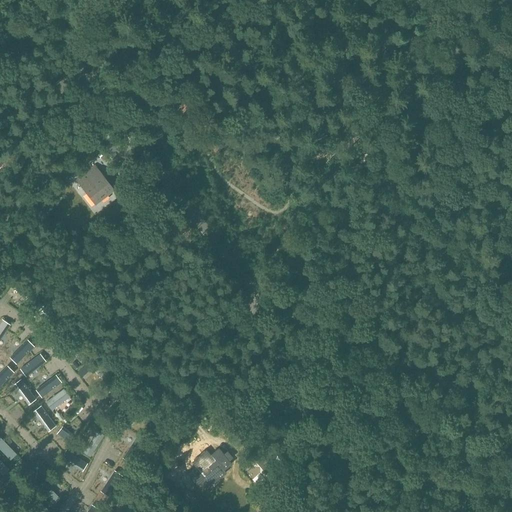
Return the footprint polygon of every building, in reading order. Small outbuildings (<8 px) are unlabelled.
[(82,175),(76,180),(96,204),(113,190),(95,165),(82,175)] [(86,232),(92,228),(89,223),(82,228),(86,232)] [(18,283),(14,288),(22,295),(27,298),(27,299),(31,294),(18,283)] [(40,303),(34,308),(47,321),(53,316),(40,303)] [(1,320),(0,321),(0,337),(9,325),(1,320)] [(56,322),(43,334),(47,339),(60,327),(56,322)] [(27,340),(9,357),(16,364),(33,347),(27,340)] [(75,343),(70,347),(77,354),(81,359),(86,354),(75,343)] [(39,354),(20,369),(25,376),(45,361),(39,354)] [(92,360),(77,373),(81,378),(96,364),(92,360)] [(7,366),(0,372),(0,385),(13,373),(7,366)] [(55,375),(36,390),(41,397),(60,383),(55,375)] [(20,380),(13,385),(28,405),(35,399),(20,380)] [(113,383),(108,388),(122,403),(127,398),(113,383)] [(64,389),(45,403),(51,411),(69,397),(64,389)] [(136,403),(123,418),(128,422),(141,408),(136,403)] [(40,406),(33,412),(48,431),(55,426),(40,406)] [(68,426),(61,429),(69,444),(75,441),(68,426)] [(96,431),(82,453),(89,457),(103,435),(96,431)] [(231,436),(226,442),(232,448),(237,442),(231,436)] [(0,438),(0,450),(10,460),(16,455),(0,438)] [(135,438),(125,454),(132,458),(141,442),(135,438)] [(247,439),(241,445),(246,451),(252,445),(247,439)] [(205,448),(190,461),(204,476),(219,463),(205,448)] [(66,451),(61,459),(82,472),(87,464),(66,451)] [(253,478),(259,472),(268,482),(278,473),(263,456),(260,459),(257,456),(251,461),(254,465),(248,471),(253,478)] [(20,459),(14,465),(32,483),(37,477),(20,459)] [(0,461),(0,472),(3,476),(8,470),(0,461)] [(114,473),(105,490),(112,493),(121,477),(114,473)] [(14,475),(8,481),(25,498),(31,493),(14,475)] [(42,481),(36,487),(53,505),(59,499),(42,481)] [(48,511),(35,498),(29,504),(37,511),(48,511)]
